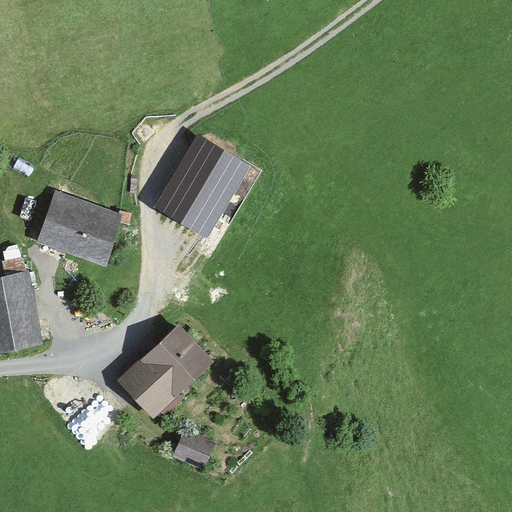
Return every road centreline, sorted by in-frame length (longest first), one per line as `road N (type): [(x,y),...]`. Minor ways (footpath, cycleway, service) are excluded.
road 1 (track): [(148,298),(151,185),(175,138),(381,0)]
road 2 (track): [(133,401),(88,356),(67,319),(24,217),(32,177)]
road 3 (unclassified): [(0,368),(88,356),(126,340),(148,298)]
